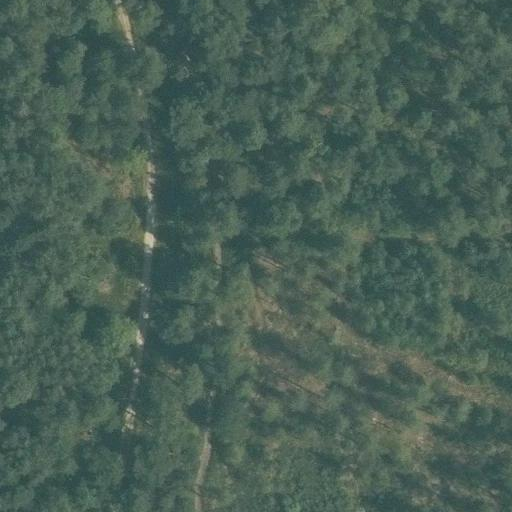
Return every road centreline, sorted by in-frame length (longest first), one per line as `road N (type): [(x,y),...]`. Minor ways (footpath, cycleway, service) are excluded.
road 1 (track): [(114,0),(152,239),(106,511)]
road 2 (track): [(216,511),(218,235),(242,0)]
